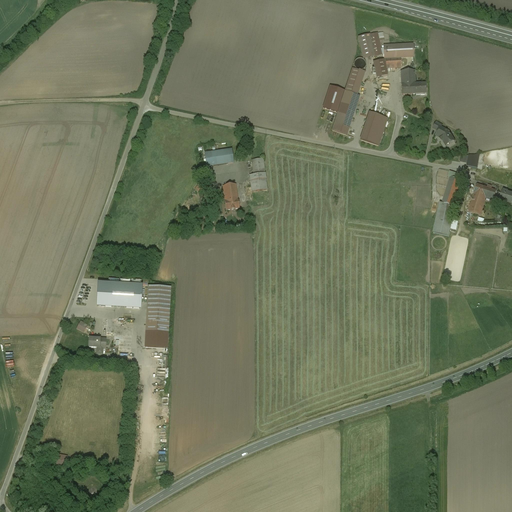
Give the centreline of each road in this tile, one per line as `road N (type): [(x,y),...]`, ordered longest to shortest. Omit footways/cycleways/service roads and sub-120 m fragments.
road 1 (unclassified): [(0,498),(176,0)]
road 2 (secondary): [(511,352),(245,451),(136,511)]
road 3 (trunk): [(358,0),(511,39)]
road 4 (track): [(0,103),(143,106)]
road 5 (trunk): [(511,35),(380,0)]
